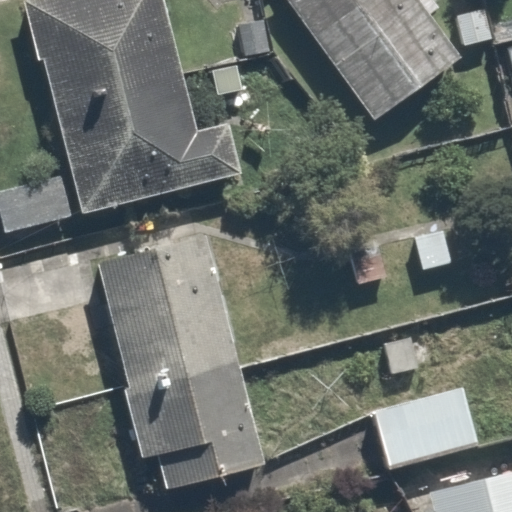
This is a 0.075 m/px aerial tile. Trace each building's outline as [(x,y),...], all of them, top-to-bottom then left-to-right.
[(158,0),(51,0),(23,8),(69,176),(0,195),(0,217),(6,238),(256,169),(241,117),(194,130),(158,0)] [(420,0),(284,0),(373,121),(462,56),(420,0)] [(448,222),(407,231),(418,283),(460,274),(448,222)] [(197,233),(88,267),(156,489),(265,456),(197,233)] [(341,252),(350,289),(399,277),(390,239),(341,252)] [(371,335),(385,380),(447,362),(433,316),(371,335)] [(361,408),(380,475),(475,447),(456,381),(361,408)] [(511,511),(511,473),(431,493),(435,511),(511,511)]
